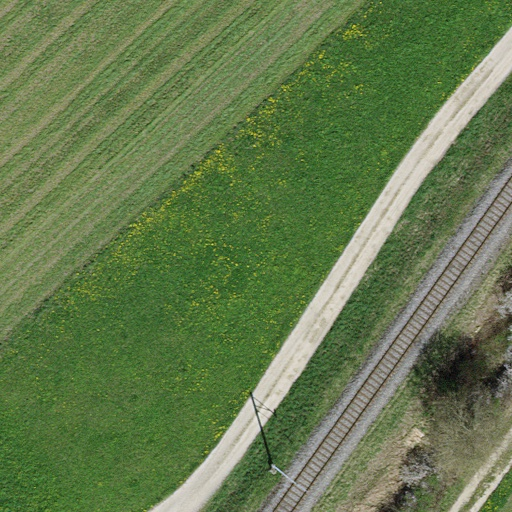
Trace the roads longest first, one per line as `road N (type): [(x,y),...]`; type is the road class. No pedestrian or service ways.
road 1 (track): [(167,511),(511,38)]
road 2 (track): [(511,404),(433,511)]
